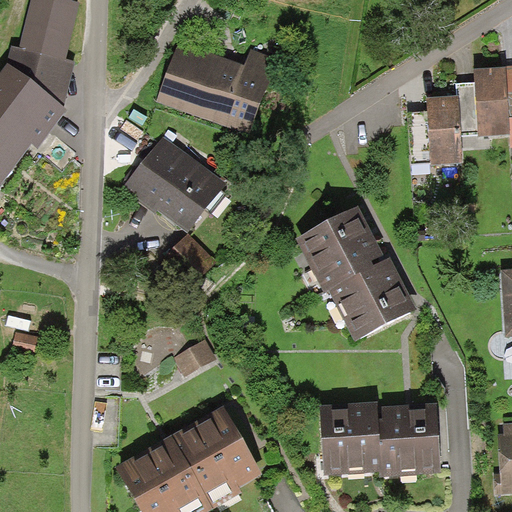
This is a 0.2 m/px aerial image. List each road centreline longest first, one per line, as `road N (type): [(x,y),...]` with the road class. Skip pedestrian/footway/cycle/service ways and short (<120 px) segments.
road 1 (residential): [(80,511),(94,0)]
road 2 (residential): [(334,116),(511,3)]
